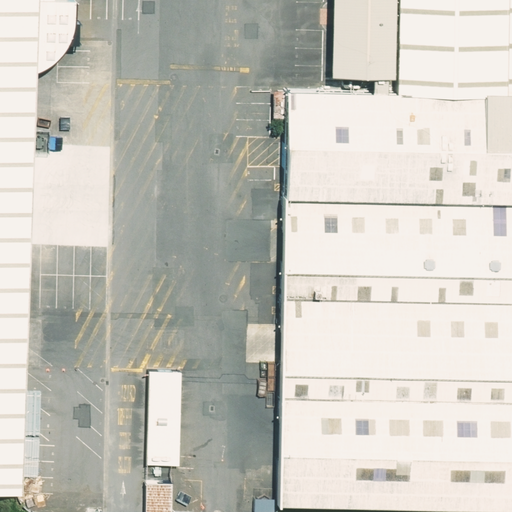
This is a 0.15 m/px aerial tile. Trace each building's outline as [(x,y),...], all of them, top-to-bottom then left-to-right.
[(0,0),(0,500),(23,502),(40,0),(0,0)] [(355,0),(295,0),(294,90),(355,91),(355,0)] [(511,0),(396,0),(395,94),(511,95),(511,0)] [(511,511),(511,103),(291,100),(286,511),(511,511)] [(185,369),(147,368),(144,473),(182,474),(185,369)] [(184,511),(184,487),(145,488),(145,511),(184,511)]
